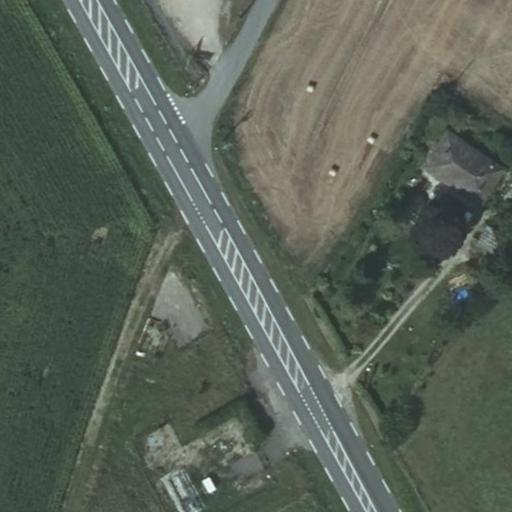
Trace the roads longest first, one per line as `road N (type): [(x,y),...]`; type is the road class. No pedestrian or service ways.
road 1 (secondary): [(167,135),(378,511)]
road 2 (track): [(75,511),(154,278),(177,230),(208,208)]
road 3 (unclassified): [(263,0),(212,100),(167,135)]
road 4 (secondary): [(91,0),(167,135)]
